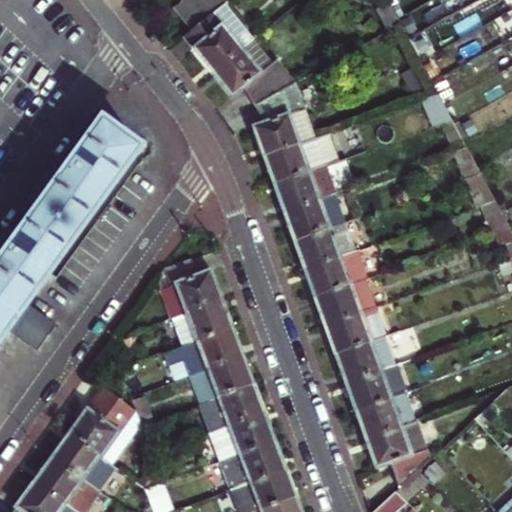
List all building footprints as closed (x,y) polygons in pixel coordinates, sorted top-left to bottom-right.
[(194,26),(217,9),(227,0),(186,0),(178,6),(194,26)] [(227,0),(217,9),(246,45),(261,33),(233,0),(227,0)] [(194,26),(186,33),(201,52),(215,68),(246,45),(217,9),(194,26)] [(246,45),(266,70),(281,59),(261,33),(246,45)] [(235,94),(245,87),(257,102),(298,80),(281,59),(266,70),(246,45),(215,68),(227,83),(235,94)] [(271,122),(258,127),(263,140),(269,155),(303,143),(293,113),(308,107),(298,80),(257,102),(271,122)] [(458,120),(444,93),(428,99),(441,126),(458,120)] [(308,107),(293,113),(303,143),(319,137),(308,107)] [(0,350),(13,332),(43,354),(62,328),(32,305),(143,149),(107,123),(94,141),(75,167),(55,195),(33,226),(14,252),(0,272),(0,350)] [(303,143),(269,155),(274,170),(279,183),(329,165),(343,160),(333,132),(319,137),(303,143)] [(340,194),(329,165),(279,183),(284,196),(289,212),(324,200),(340,194)] [(333,227),(349,222),(340,194),(324,200),(333,227)] [(324,200),(289,212),(294,226),(299,239),(333,227),(324,200)] [(349,222),(333,227),(343,255),(359,249),(349,222)] [(333,227),(299,239),(304,252),(309,267),(343,255),(333,227)] [(354,285),(370,280),(359,249),(343,255),(354,285)] [(343,255),(309,267),(314,282),(319,297),(354,285),(343,255)] [(183,287),(194,313),(229,301),(224,288),(218,273),(202,278),(197,262),(169,271),(175,290),(183,287)] [(370,280),(354,285),(364,313),(380,307),(370,280)] [(354,285),(319,297),(325,312),(330,325),(364,313),(354,285)] [(175,290),(168,292),(178,318),(194,313),(183,287),(175,290)] [(194,313),(204,342),(239,330),(234,316),(229,301),(194,313)] [(374,342),(390,336),(380,307),(364,313),(374,342)] [(178,318),(189,347),(204,342),(194,313),(178,318)] [(335,341),(340,354),(374,342),(364,313),(330,325),(335,341)] [(204,342),(214,368),(250,356),(245,344),(239,330),(204,342)] [(390,336),(374,342),(384,370),(400,364),(390,336)] [(189,347),(198,374),(214,368),(204,342),(189,347)] [(345,368),(350,382),(384,370),(374,342),(340,354),(345,368)] [(214,368),(226,398),(260,387),(255,371),(250,356),(214,368)] [(394,399),(410,393),(400,364),(384,370),(394,399)] [(214,368),(198,374),(209,403),(226,398),(214,368)] [(384,370),(350,382),(355,397),(360,411),(394,399),(384,370)] [(101,455),(135,409),(105,387),(82,418),(71,433),(101,455)] [(236,426),(270,414),(265,400),(260,387),(226,398),(236,426)] [(410,393),(394,399),(404,426),(420,421),(410,393)] [(209,403),(219,431),(236,426),(226,398),(209,403)] [(394,399),(360,411),(365,424),(370,438),(404,426),(394,399)] [(498,403),(479,420),(487,429),(506,412),(498,403)] [(270,414),(236,426),(246,455),(281,443),(275,428),(270,414)] [(404,426),(414,456),(432,450),(421,420),(420,421),(404,426)] [(236,426),(219,431),(230,460),(246,455),(236,426)] [(420,471),(435,458),(432,450),(414,456),(404,426),(370,438),(376,455),(380,467),(394,462),(403,486),(420,471)] [(101,455),(71,433),(61,448),(54,457),(84,479),(101,455)] [(281,443),(246,455),(230,460),(224,462),(234,490),(291,470),(286,456),(281,443)] [(84,479),(98,489),(115,465),(101,455),(84,479)] [(67,503),(84,479),(54,457),(46,470),(37,481),(67,503)] [(291,470),(234,490),(242,511),(263,511),(302,499),(296,483),(291,470)] [(403,486),(399,489),(409,500),(430,482),(420,471),(403,486)] [(67,503),(78,511),(80,511),(98,489),(84,479),(67,503)] [(60,511),(67,503),(37,481),(24,500),(15,511),(60,511)] [(162,484),(147,489),(154,511),(169,511),(170,511),(171,511),(162,484)] [(399,489),(376,509),(378,511),(397,511),(410,501),(409,500),(399,489)] [(306,511),(307,511),(302,499),(263,511),(306,511)] [(511,511),(511,500),(499,511),(511,511)] [(60,511),(78,511),(67,503),(60,511)]
